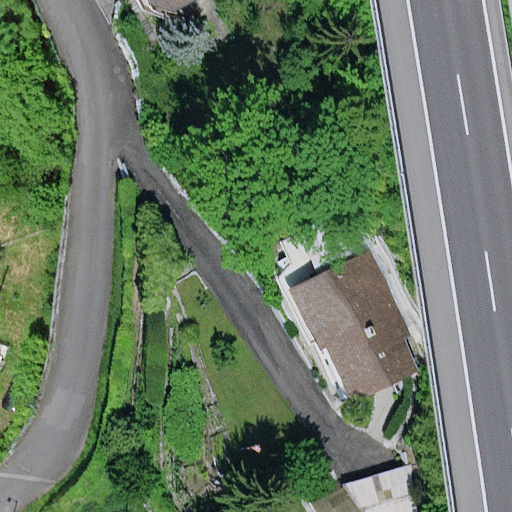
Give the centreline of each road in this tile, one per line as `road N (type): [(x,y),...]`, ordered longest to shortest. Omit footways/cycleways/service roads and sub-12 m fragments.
road 1 (residential): [(0,497),(46,448),(82,332),(97,112),(88,49),(65,0)]
road 2 (motorway): [(444,0),(511,448)]
